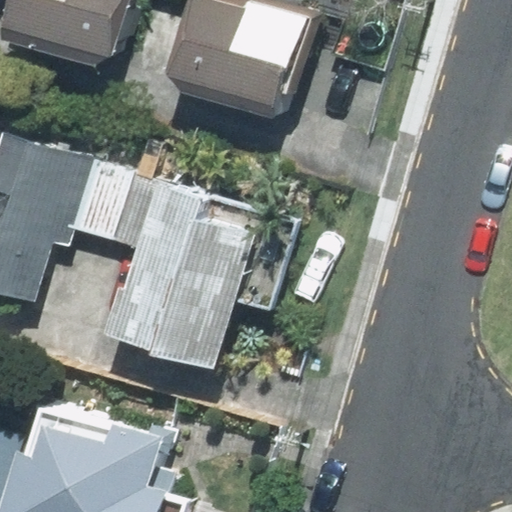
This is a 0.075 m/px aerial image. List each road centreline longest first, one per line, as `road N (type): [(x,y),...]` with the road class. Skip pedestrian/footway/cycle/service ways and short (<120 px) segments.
road 1 (residential): [(383,421),(507,0)]
road 2 (residential): [(511,459),(383,421)]
